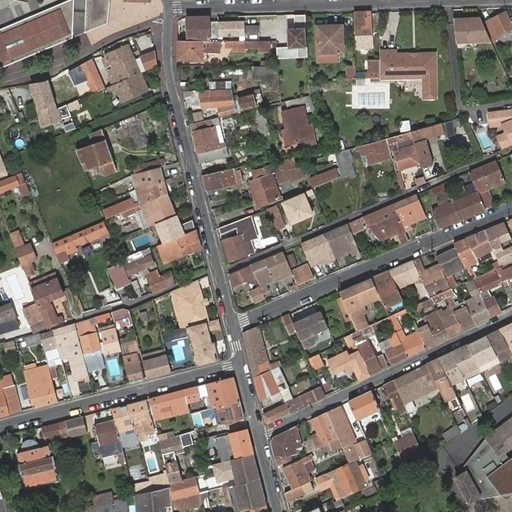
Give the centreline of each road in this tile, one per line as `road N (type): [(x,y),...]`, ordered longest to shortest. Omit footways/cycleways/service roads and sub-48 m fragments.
road 1 (residential): [(219,272),(511,149)]
road 2 (residential): [(168,7),(475,0)]
road 3 (residential): [(232,327),(511,210)]
road 4 (residential): [(511,315),(259,437)]
road 5 (residential): [(219,272),(169,77),(168,7)]
road 6 (residential): [(0,426),(240,363)]
